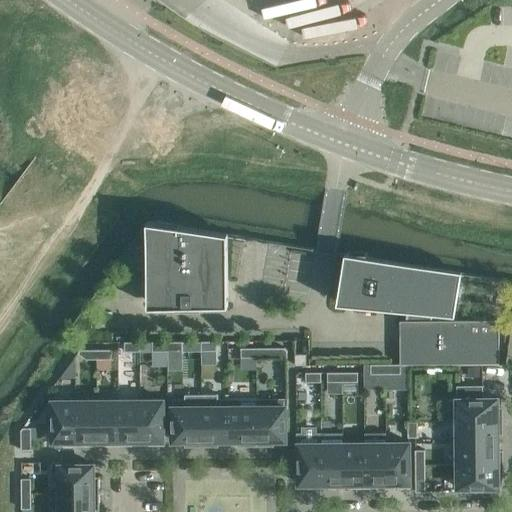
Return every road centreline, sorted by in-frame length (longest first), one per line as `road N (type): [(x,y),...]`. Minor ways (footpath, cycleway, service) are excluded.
road 1 (unclassified): [(346,145),(148,53),(69,0)]
road 2 (unclassified): [(346,145),(381,60),(437,0)]
road 3 (unclassified): [(511,190),(346,145)]
